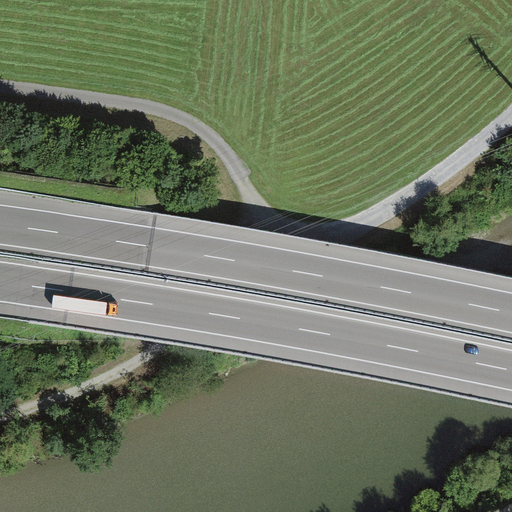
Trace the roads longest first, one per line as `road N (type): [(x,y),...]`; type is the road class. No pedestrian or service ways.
road 1 (track): [(0,89),(176,115),(236,169),(304,264),(511,114)]
road 2 (motorway): [(0,282),(511,372)]
road 3 (motorway): [(511,312),(0,224)]
road 4 (track): [(0,418),(103,382),(304,264)]
